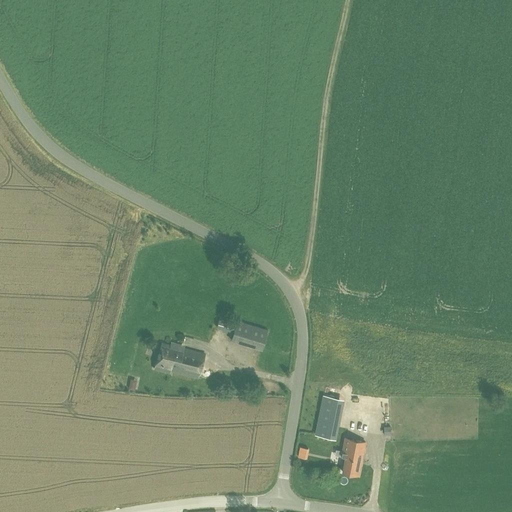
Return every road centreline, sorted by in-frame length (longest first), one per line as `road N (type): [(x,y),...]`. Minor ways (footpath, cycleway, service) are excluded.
road 1 (tertiary): [(279,503),(302,344),(286,288),(255,259),(60,156),(0,78)]
road 2 (tertiary): [(128,511),(223,500),(279,503)]
